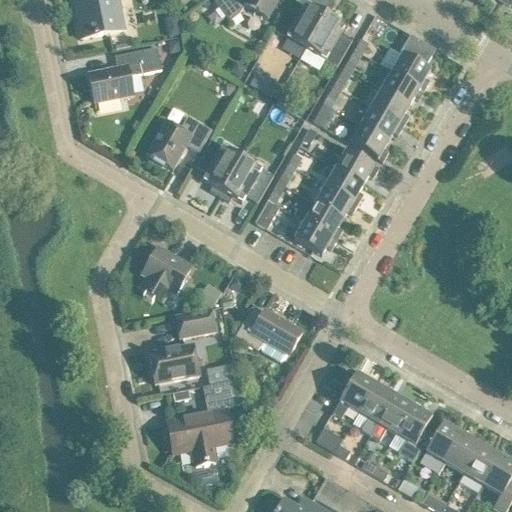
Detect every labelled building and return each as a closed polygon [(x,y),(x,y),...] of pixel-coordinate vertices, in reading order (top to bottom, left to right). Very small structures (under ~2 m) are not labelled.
[(124,32),(117,0),(72,0),(75,14),(78,14),(83,38),(80,39),(80,41),(124,32)] [(267,21),(279,0),(210,0),(229,24),(239,16),(244,8),(267,21)] [(315,12),(305,7),(301,13),(289,7),(274,33),(305,52),(327,13),(318,7),(315,12)] [(336,70),(342,60),(351,43),(340,36),(344,29),(334,24),(337,19),(327,13),(305,52),(336,70)] [(400,55),(402,57),(392,74),(391,75),(424,94),(429,84),(424,81),(429,73),(425,70),(435,53),(410,38),(400,55)] [(169,57),(182,54),(179,41),(167,44),(169,57)] [(361,57),(367,47),(360,43),(354,53),(361,57)] [(116,71),(88,77),(94,106),(133,98),(129,79),(160,73),(156,51),(113,59),(116,71)] [(361,57),(354,53),(348,64),(355,68),(361,57)] [(234,69),(231,74),(241,79),(246,70),(240,66),(234,69)] [(418,104),(424,94),(391,75),(381,93),(408,109),(413,101),(418,104)] [(256,76),(249,88),(273,101),(280,90),(256,76)] [(347,83),(340,78),(333,89),(341,93),(347,83)] [(335,104),(341,93),(333,89),(327,99),(335,104)] [(403,129),(409,120),(404,117),(408,109),(381,93),(370,110),(403,129)] [(320,129),(326,118),(330,111),(323,107),(312,125),(320,129)] [(397,139),(403,129),(370,110),(360,128),(388,144),(392,136),(397,139)] [(211,133),(187,119),(179,132),(165,124),(155,140),(145,157),(172,172),(186,149),(198,156),(208,139),(211,133)] [(382,166),(388,155),(383,152),(388,144),(360,128),(349,147),(382,166)] [(310,146),(316,136),(309,131),(303,142),(310,146)] [(219,200),(241,161),(210,143),(204,152),(194,170),(206,176),(202,183),(212,189),(209,194),(219,200)] [(372,182),(378,172),(361,162),(336,147),(331,155),(341,161),(335,171),(363,187),(367,179),(372,182)] [(295,171),(301,161),(294,157),(288,167),(295,171)] [(257,206),(267,189),(273,179),(241,161),(219,200),(228,205),(231,200),(241,206),(245,199),(257,206)] [(295,171),(288,167),(282,178),(289,182),(295,171)] [(357,208),(363,198),(358,195),(363,187),(335,171),(325,189),(357,208)] [(351,218),(357,208),(325,189),(314,207),(342,223),(347,215),(351,218)] [(271,196),(267,203),(274,207),(278,200),(280,197),(273,192),(271,196)] [(266,233),(279,210),(274,207),(267,203),(261,214),(254,226),(266,233)] [(342,223),(314,207),(309,216),(298,210),(293,218),(304,225),(304,224),(336,243),(342,234),(337,231),(342,223)] [(331,253),(336,243),(304,224),(304,225),(293,243),(321,259),(326,250),(331,253)] [(175,296),(180,287),(190,270),(157,251),(142,277),(148,280),(141,293),(143,294),(161,305),(168,292),(175,296)] [(212,312),(222,295),(208,287),(198,304),(212,312)] [(262,316),(251,310),(234,340),(258,353),(263,345),(264,345),(261,350),(262,355),(280,365),(285,363),(287,359),(288,359),(302,335),(264,313),(262,316)] [(179,342),(214,335),(210,313),(175,319),(179,342)] [(154,388),(174,384),(198,379),(192,348),(148,356),(154,388)] [(342,388),(347,379),(348,378),(338,372),(332,381),(342,388)] [(358,416),(374,387),(356,377),(355,376),(339,405),(332,417),(341,422),(348,410),(358,416)] [(215,465),(212,449),(228,446),(221,411),(240,407),(236,383),(202,390),(208,417),(170,425),(177,456),(192,453),(195,469),(215,465)] [(370,439),(377,426),(393,398),(374,387),(358,416),(368,421),(360,433),(370,439)] [(187,394),(172,397),(173,406),(189,402),(187,394)] [(395,437),(412,409),(393,398),(377,426),(370,439),(378,444),(385,432),(395,437)] [(430,420),(412,409),(395,437),(405,443),(398,457),(412,465),(421,450),(415,447),(431,420),(430,419),(430,420)] [(253,440),(265,432),(259,422),(247,429),(253,440)] [(440,474),(444,466),(461,437),(442,426),(419,465),(438,476),(439,474),(440,474)] [(334,456),(339,449),(342,442),(340,442),(323,432),(315,446),(334,456)] [(463,477),(480,448),(461,437),(444,466),(463,477)] [(477,496),(481,487),(498,459),(480,448),(463,477),(464,477),(460,486),(477,496)] [(345,463),(350,455),(339,449),(334,456),(345,463)] [(493,511),(506,511),(511,503),(511,480),(511,481),(511,479),(511,466),(498,459),(481,487),(500,498),(492,511),(493,511)] [(372,478),(376,470),(365,464),(361,472),(372,478)] [(383,484),(387,477),(376,470),(372,478),(383,484)] [(323,508),(336,487),(325,481),(313,502),(323,508)] [(330,511),(334,511),(346,493),(336,487),(323,508),(330,511)] [(421,507),(427,496),(420,492),(419,493),(414,502),(421,507)] [(348,511),(356,499),(346,493),(334,511),(348,511)] [(430,511),(442,511),(446,506),(427,496),(421,507),(430,511)] [(362,511),(367,505),(356,499),(348,511),(362,511)] [(320,511),(309,505),(302,501),(296,511),(283,504),(277,511),(320,511)]
